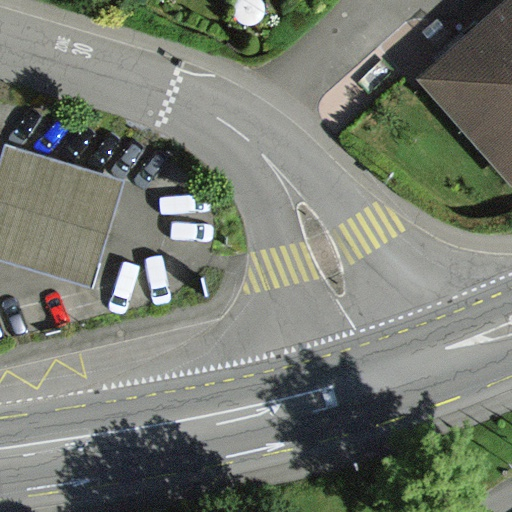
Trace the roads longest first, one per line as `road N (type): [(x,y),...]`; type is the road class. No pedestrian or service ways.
road 1 (residential): [(368,379),(328,254),(281,169),(250,133),(181,98),(0,45)]
road 2 (secondary): [(368,379),(180,426),(0,451)]
road 3 (secondary): [(511,323),(368,379)]
